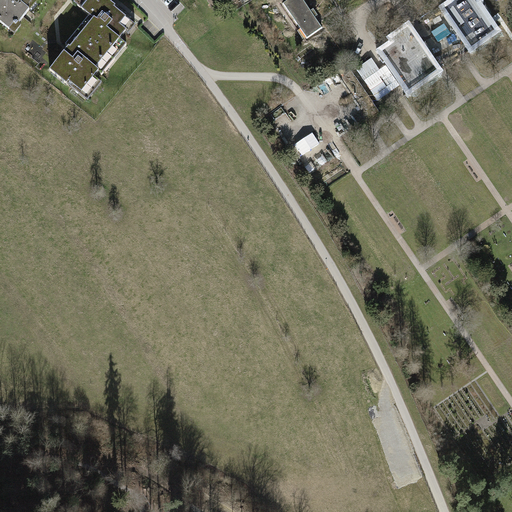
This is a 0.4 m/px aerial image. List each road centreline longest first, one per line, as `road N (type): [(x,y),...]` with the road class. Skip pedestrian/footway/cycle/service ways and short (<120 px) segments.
road 1 (track): [(444,511),(340,280),(166,21)]
road 2 (track): [(204,74),(285,80),(332,142)]
